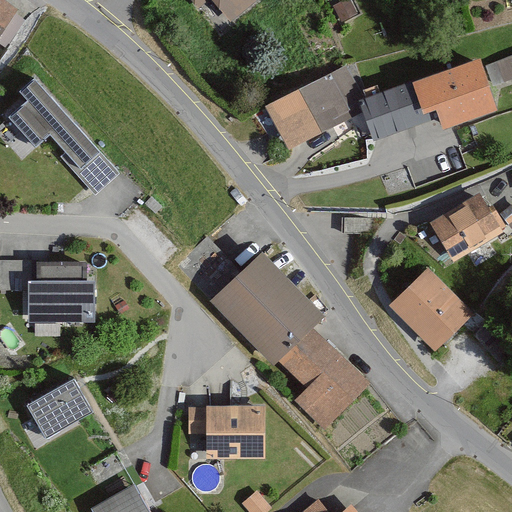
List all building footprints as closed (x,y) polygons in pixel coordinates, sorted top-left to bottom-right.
[(0,0),(0,39),(19,10),(1,0),(0,0)] [(259,0),(189,0),(199,11),(211,1),(230,23),(259,0)] [(486,63),(365,104),(377,141),(431,123),(429,117),(439,114),(445,133),(501,114),(494,91),(511,84),(511,60),(488,69),(486,63)] [(361,114),(342,73),(268,106),(287,147),(361,114)] [(121,177),(35,80),(17,96),(28,108),(12,122),(37,151),(51,139),(65,155),(62,158),(97,198),(121,177)] [(504,233),(481,195),(431,226),(455,264),(504,233)] [(261,266),(256,260),(213,304),(278,369),(281,366),(306,391),(294,402),(324,432),(370,386),(315,331),(329,317),(269,258),(261,266)] [(0,295),(26,295),(27,264),(0,263),(0,295)] [(91,284),(91,263),(37,263),(37,283),(29,283),(29,323),(88,323),(88,312),(99,312),(99,284),(91,284)] [(475,318),(428,271),(392,308),(439,354),(475,318)] [(96,412),(78,380),(30,407),(47,439),(96,412)] [(266,462),(266,409),(188,409),(188,439),(209,439),(209,462),(266,462)] [(94,461),(99,476),(124,468),(119,453),(94,461)] [(151,511),(138,487),(94,511),(93,511),(151,511)] [(269,511),(272,510),(257,493),(241,506),(246,511),(269,511)] [(344,511),(329,511),(321,501),(307,511),(359,511),(353,505),(344,511)]
